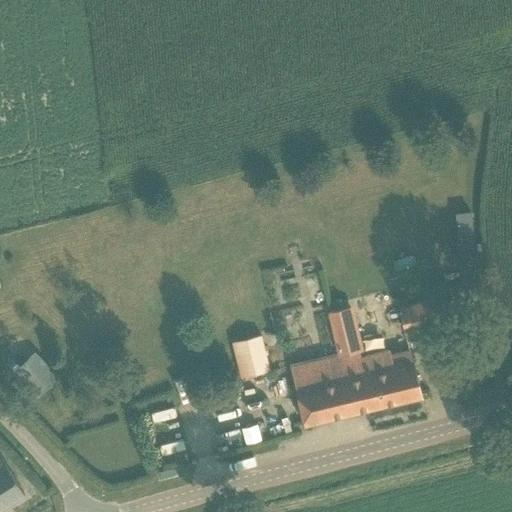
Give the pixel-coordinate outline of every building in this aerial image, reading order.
[(465,152),(449,153),(453,198),(469,197),(465,152)] [(471,213),(455,215),(455,217),(459,258),(459,260),(475,259),(471,213)] [(443,303),(397,313),(401,329),(446,318),(443,303)] [(336,354),(290,365),(299,405),(304,425),(421,397),(416,378),(414,366),(413,366),(409,350),(389,355),(388,350),(359,358),(357,352),(362,351),(352,308),(327,314),(336,354)] [(269,370),(261,335),(231,343),(240,378),(269,370)] [(0,351),(0,362),(34,400),(59,377),(34,351),(24,360),(9,344),(0,351)] [(0,510),(24,495),(0,456),(0,510)]
